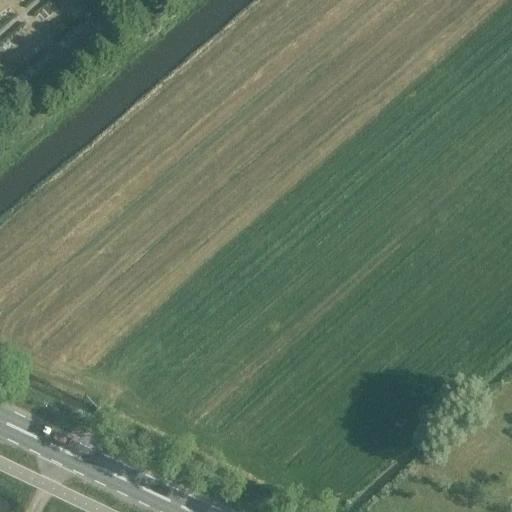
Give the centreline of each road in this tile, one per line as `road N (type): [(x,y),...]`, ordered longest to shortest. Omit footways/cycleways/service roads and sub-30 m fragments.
road 1 (primary): [(190,511),(0,421)]
road 2 (track): [(38,511),(120,383)]
